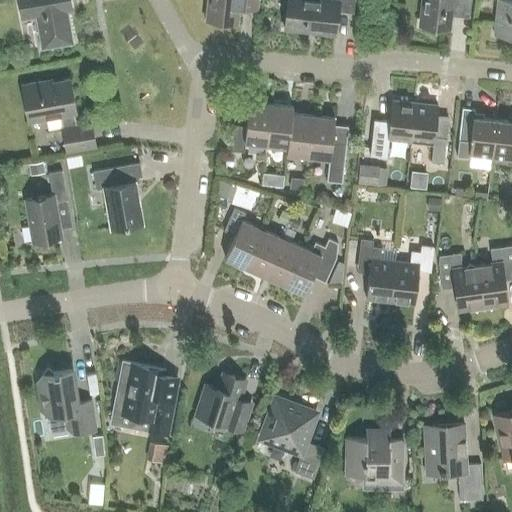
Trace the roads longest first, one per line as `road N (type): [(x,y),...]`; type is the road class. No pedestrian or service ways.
road 1 (residential): [(511,350),(440,371),(365,368),(176,288)]
road 2 (residential): [(511,74),(200,57)]
road 3 (residential): [(176,288),(200,57)]
road 4 (residential): [(176,288),(0,313)]
